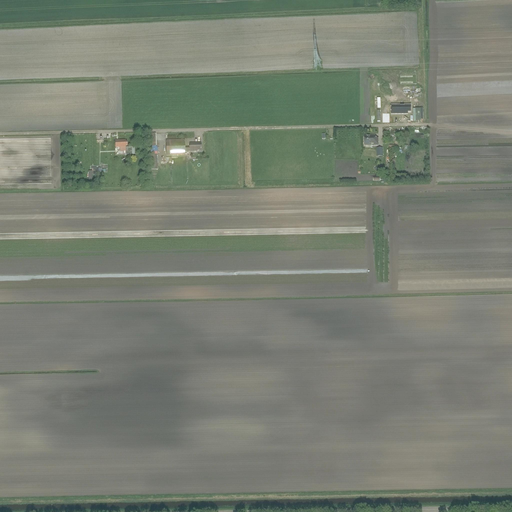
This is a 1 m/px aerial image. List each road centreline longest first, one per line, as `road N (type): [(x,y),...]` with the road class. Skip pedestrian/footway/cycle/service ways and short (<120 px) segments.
road 1 (track): [(0,134),(393,125),(511,132)]
road 2 (unclassified): [(511,508),(294,511)]
